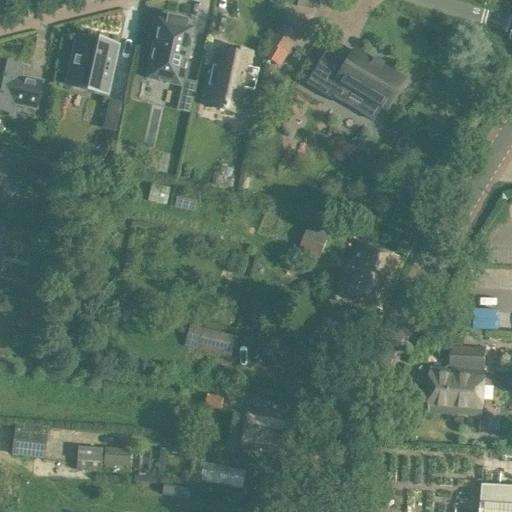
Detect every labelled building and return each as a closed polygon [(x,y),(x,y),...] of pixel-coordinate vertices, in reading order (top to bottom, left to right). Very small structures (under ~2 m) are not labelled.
[(168,20),(167,25),(159,24),(155,42),(151,41),(147,62),(150,63),(147,79),(178,86),(184,60),(188,61),(192,41),(188,40),(190,31),(182,29),(184,23),(168,20)] [(298,36),(283,26),(270,46),(271,47),(267,54),(278,61),(282,54),(285,56),(298,36)] [(78,38),(67,86),(100,93),(93,129),(114,133),(125,84),(107,80),(115,46),(78,38)] [(250,55),(226,50),(225,54),(218,53),(215,67),(212,67),(207,86),(210,87),(206,107),(237,114),(243,89),(253,92),(258,70),(247,68),(250,55)] [(324,51),(304,85),(330,101),(332,98),(342,104),(349,93),(364,103),(357,113),(373,122),(381,108),(389,95),(393,97),(394,97),(403,81),(381,68),(383,65),(382,64),(381,66),(372,61),(374,59),(373,59),(371,62),(353,51),(345,63),(324,51)] [(40,83),(27,80),(26,82),(18,81),(21,68),(0,63),(0,112),(11,115),(13,104),(35,109),(40,83)] [(184,81),(181,95),(192,97),(195,83),(184,81)] [(28,143),(27,149),(36,151),(38,141),(33,140),(28,143)] [(40,153),(37,170),(60,175),(64,159),(40,153)] [(0,248),(14,251),(18,235),(1,232),(0,231),(0,248)] [(400,259),(360,244),(350,271),(348,270),(339,295),(381,310),(400,259)] [(44,266),(46,252),(34,250),(32,263),(44,266)] [(473,328),(497,329),(497,309),(474,309),(473,328)] [(230,355),(234,339),(189,329),(185,345),(230,355)] [(452,365),(446,369),(431,369),(428,414),(482,417),(486,350),(453,348),(452,365)] [(225,400),(208,397),(206,409),(223,412),(225,400)] [(296,416),(249,409),(242,450),(286,457),(289,456),(296,416)] [(48,428),(15,424),(12,454),(44,458),(48,428)] [(76,445),(76,464),(101,465),(101,446),(76,445)] [(127,467),(128,451),(104,449),(103,465),(127,467)] [(200,479),(242,488),(246,469),(204,460),(200,479)] [(275,469),(262,499),(285,509),(298,476),(278,468),(275,469)] [(511,511),(511,487),(482,486),(480,511),(511,511)]
